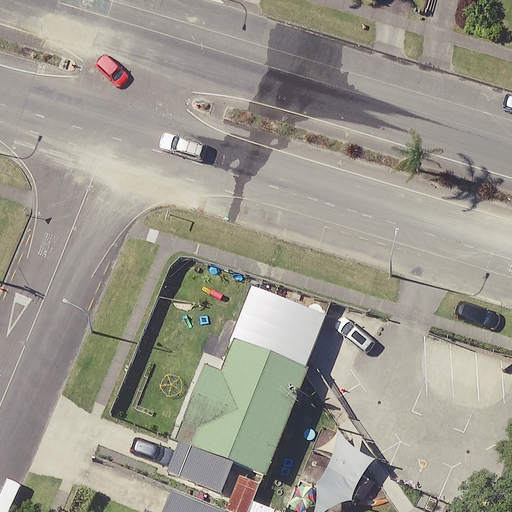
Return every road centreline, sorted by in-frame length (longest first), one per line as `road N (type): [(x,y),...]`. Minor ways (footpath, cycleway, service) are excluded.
road 1 (secondary): [(511,240),(118,120)]
road 2 (secondary): [(141,45),(511,157)]
road 3 (residential): [(0,409),(118,120)]
road 4 (secondary): [(0,4),(141,45)]
road 5 (secondary): [(118,120),(0,83)]
